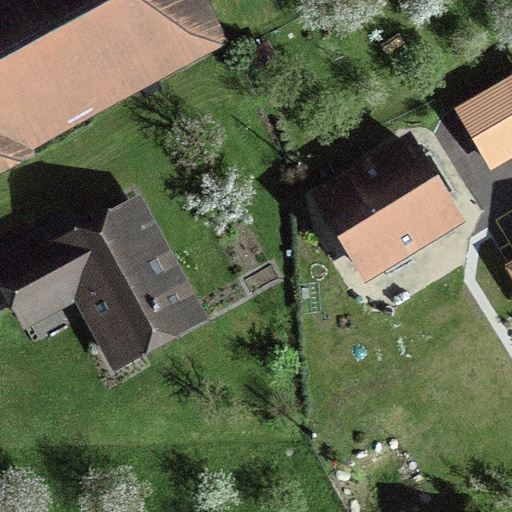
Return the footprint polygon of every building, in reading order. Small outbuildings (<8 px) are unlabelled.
[(0,0),(0,176),(37,157),(32,148),(232,44),(208,0),(0,0)] [(308,197),(364,287),(465,226),(409,136),(308,197)] [(59,231),(0,262),(0,288),(24,333),(74,305),(112,375),(209,322),(140,196),(62,238),(59,231)] [(390,511),(468,466),(458,450),(356,511),(357,511),(390,511)] [(506,472),(495,454),(475,466),(487,484),(506,472)] [(381,491),(364,461),(329,481),(347,511),(381,491)]
